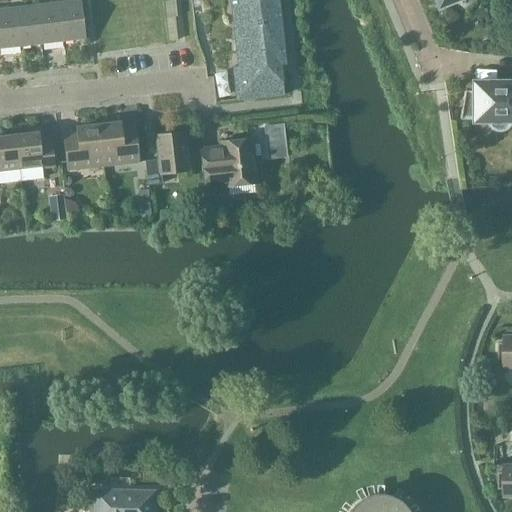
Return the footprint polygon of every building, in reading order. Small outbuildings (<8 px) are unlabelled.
[(163,10),(175,9),(174,0),(162,2),(163,10)] [(229,0),(237,66),(232,67),(235,99),(235,100),(235,101),(242,100),(254,99),(284,95),(281,73),(281,66),(285,65),(285,64),(278,0),(229,0)] [(432,0),(436,9),(437,11),(439,10),(438,10),(463,0),(464,0),(463,0),(432,0)] [(80,1),(58,3),(63,41),(84,39),(80,1)] [(63,41),(58,3),(37,6),(41,44),(63,41)] [(41,44),(37,6),(15,8),(19,46),(41,44)] [(0,48),(19,46),(15,8),(0,10),(0,48)] [(175,9),(163,10),(164,18),(176,17),(175,9)] [(511,82),(509,82),(505,84),(504,82),(502,81),(500,80),(497,80),(495,81),(493,82),(492,84),(488,82),(473,82),(473,96),(465,95),(465,92),(464,92),(459,120),(461,120),(461,117),(473,117),(473,122),(488,122),(490,125),(492,127),(494,129),(497,130),(501,130),(504,129),(506,127),(508,125),(510,122),(511,122),(511,82)] [(119,124),(97,126),(102,164),(122,162),(122,164),(138,163),(134,133),(120,135),(119,124)] [(102,164),(97,126),(76,129),(77,140),(62,141),(66,170),(81,169),(80,166),(102,164)] [(38,133),(14,136),(19,181),(43,179),(41,169),(53,168),(50,144),(39,145),(38,133)] [(160,175),(187,172),(182,134),(155,137),(157,161),(144,162),(146,186),(161,185),(160,175)] [(0,183),(19,181),(14,136),(0,137),(0,183)] [(220,149),(200,151),(201,159),(204,190),(216,188),(216,184),(224,183),(224,187),(256,184),(251,140),(219,144),(220,149)] [(62,212),(60,195),(46,197),(47,214),(62,212)] [(150,214),(148,203),(134,205),(135,216),(150,214)] [(511,336),(504,336),(504,344),(499,344),(499,360),(504,360),(504,368),(511,367),(511,336)] [(511,465),(504,465),(504,473),(499,473),(498,489),(504,489),(504,497),(511,496),(511,465)] [(152,511),(153,492),(94,490),(93,511),(152,511)] [(409,511),(408,509),(404,505),(400,501),(396,498),(391,496),(386,494),(380,494),(375,494),(369,495),(364,497),(359,499),(355,502),(351,506),(348,511),(347,511),(409,511)]
